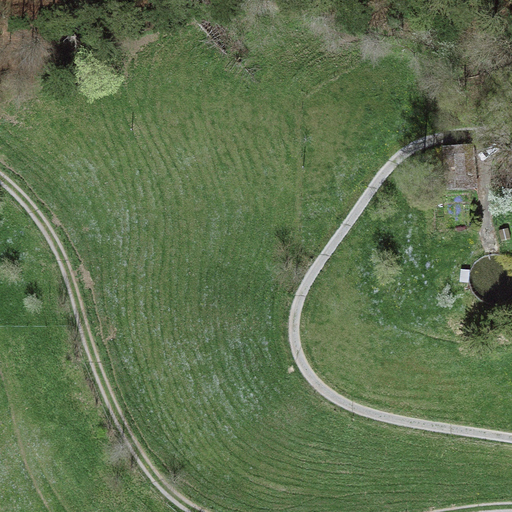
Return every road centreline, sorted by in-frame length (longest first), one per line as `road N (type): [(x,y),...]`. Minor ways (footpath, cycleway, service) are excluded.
road 1 (track): [(511,439),(342,401),(311,378),(293,325),(307,279),(390,166),(419,144),(511,115)]
road 2 (track): [(0,177),(35,212),(61,255),(103,387),(137,453),(194,511)]
